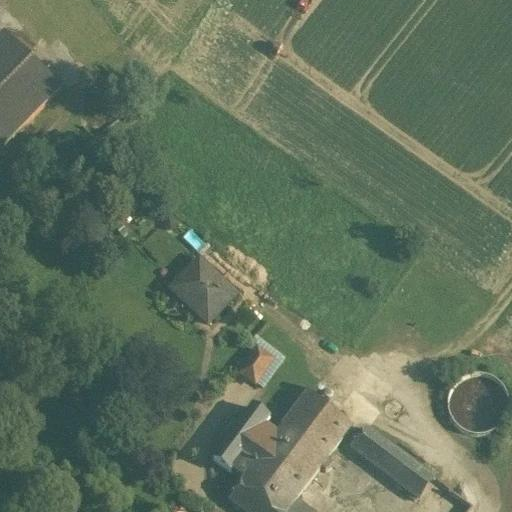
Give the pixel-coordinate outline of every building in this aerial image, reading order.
[(5,36),(0,40),(0,155),(63,92),(5,36)] [(209,327),(236,298),(201,264),(177,289),(199,310),(195,314),(209,327)] [(173,293),(195,314),(199,310),(177,289),(173,293)] [(235,367),(262,386),(282,357),(257,340),(235,367)] [(450,394),(447,406),(449,418),(455,429),(465,436),(476,439),(488,437),(499,431),(506,422),(509,410),(508,398),(502,388),(492,380),(480,377),(468,379),(458,385),(450,394)] [(351,431),(307,398),(278,437),(245,482),(230,503),(241,511),(309,511),(298,503),(321,471),(326,475),(331,467),(327,464),(351,431)] [(245,482),(278,437),(266,428),(270,422),(252,409),(238,430),(228,442),(213,463),(231,475),(233,473),(245,482)] [(228,442),(238,430),(230,425),(221,437),(228,442)] [(366,431),(351,451),(420,503),(435,483),(366,431)] [(444,511),(470,511),(473,508),(438,482),(428,496),(446,510),(444,511)]
